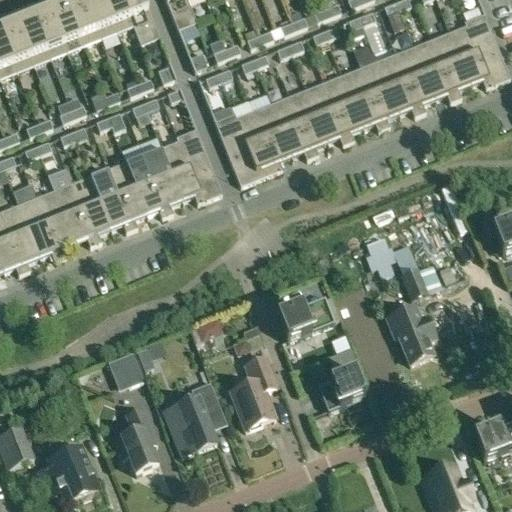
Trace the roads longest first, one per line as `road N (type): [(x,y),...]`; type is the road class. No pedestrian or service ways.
road 1 (residential): [(0,307),(511,102)]
road 2 (residential): [(212,511),(511,391)]
